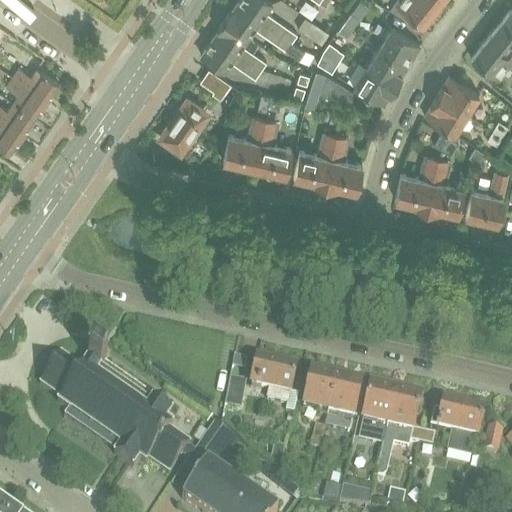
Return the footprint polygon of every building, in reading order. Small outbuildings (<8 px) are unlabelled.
[(237,0),(236,3),(292,41),(297,33),(265,11),(272,2),(268,0),(237,0)] [(422,25),(436,7),(428,0),(396,0),(394,3),(422,25)] [(291,42),(292,41),(236,3),(224,20),(248,36),(254,28),(299,59),(305,51),(291,42)] [(511,27),(511,4),(511,5),(501,19),(511,27)] [(346,23),(355,30),(361,22),(351,15),(346,23)] [(326,32),(303,17),(295,28),(319,44),(326,32)] [(511,58),(511,27),(501,19),(486,38),(511,58)] [(242,45),(248,36),(224,20),(212,37),(261,70),(266,62),(242,45)] [(349,38),(355,30),(346,23),(340,31),(349,38)] [(378,46),(408,65),(420,45),(390,26),(378,46)] [(255,78),(261,70),(212,37),(200,54),(224,70),(231,61),(255,78)] [(498,79),(511,61),(511,58),(486,38),(471,57),(498,79)] [(328,42),(322,51),(337,60),(342,51),(328,42)] [(396,84),(408,65),(378,46),(366,66),(396,84)] [(384,104),(396,84),(366,66),(354,86),(384,104)] [(13,77),(25,85),(47,100),(59,83),(41,71),(36,68),(30,77),(19,69),(13,77)] [(230,84),(209,69),(201,81),(221,95),(230,84)] [(310,88),(320,91),(325,74),(316,71),(310,88)] [(297,82),(307,85),(310,76),(300,72),(297,82)] [(436,95),(466,114),(479,94),(449,75),(436,95)] [(47,100),(25,85),(13,77),(7,85),(19,93),(13,102),(35,117),(47,100)] [(293,95),(302,98),(305,89),(296,85),(293,95)] [(314,108),(320,91),(310,88),(305,105),(314,108)] [(362,97),(349,89),(344,97),(357,105),(362,97)] [(267,111),(270,96),(262,94),(259,109),(267,111)] [(454,134),(466,114),(436,95),(424,115),(454,134)] [(187,100),(162,137),(183,151),(194,135),(191,133),(205,113),(187,100)] [(0,118),(1,119),(23,135),(35,117),(13,102),(6,111),(0,106),(0,118)] [(254,168),(265,119),(255,117),(253,124),(250,124),(247,138),(229,134),(223,161),(227,162),(228,163),(229,165),(230,166),(232,166),(233,166),(235,166),(236,166),(237,166),(238,165),(239,164),(254,168)] [(23,135),(1,119),(0,118),(0,144),(11,152),(23,135)] [(265,119),(254,168),(270,171),(270,172),(270,173),(271,174),(273,175),(275,176),(277,176),(278,176),(280,175),(281,174),(285,175),(292,148),(274,144),(277,130),(274,129),(275,121),(265,119)] [(491,129),(502,135),(507,127),(497,120),(491,129)] [(497,144),(502,135),(491,129),(486,138),(497,144)] [(458,142),(441,131),(433,144),(450,154),(458,142)] [(325,184),(336,135),(325,132),(324,140),(320,139),(317,154),(299,150),(293,177),(298,178),(298,179),(300,180),(301,181),(303,182),(304,182),(305,182),(306,182),(308,181),(309,180),(325,184)] [(336,135),(325,184),(340,187),(340,188),(341,189),(342,190),(344,191),(345,192),(348,192),(349,192),(350,191),(352,190),(356,191),(362,164),(344,160),(348,146),(344,145),(346,137),(336,135)] [(468,156),(478,162),(484,152),(474,146),(468,156)] [(426,207),(437,158),(427,156),(425,163),(422,163),(419,177),(401,173),(395,200),(399,201),(400,202),(401,204),(403,205),(404,205),(405,205),(408,205),(409,204),(411,203),(426,207)] [(437,158),(426,207),(442,210),(442,212),(443,213),(444,213),(445,214),(447,215),(448,215),(450,215),(452,214),(453,213),(457,214),(463,187),(446,183),(449,169),(446,168),(448,160),(437,158)] [(472,189),(465,216),(470,217),(470,218),(471,219),(472,220),(473,221),(475,221),(477,221),(478,221),(480,220),(481,219),(497,223),(503,196),(508,174),(497,172),(495,179),(492,179),(489,193),(472,189)] [(189,460),(195,451),(188,447),(190,444),(169,429),(172,425),(166,420),(172,412),(153,399),(151,402),(100,367),(107,358),(94,350),(81,368),(61,354),(40,384),(60,398),(57,403),(68,411),(65,416),(116,452),(114,455),(132,468),(138,459),(145,464),(148,460),(169,474),(182,455),(189,460)] [(295,370),(256,361),(251,386),(269,390),(267,399),(288,403),(286,411),(294,413),(298,396),(290,395),(295,370)] [(328,416),(336,379),(311,373),(303,407),(319,411),(318,414),(328,416)] [(361,385),(336,379),(328,416),(325,428),(325,429),(326,429),(327,425),(348,430),(348,432),(349,432),(352,418),(353,418),(361,385)] [(230,381),(228,390),(225,405),(239,407),(243,383),(230,381)] [(376,476),(387,430),(395,393),(370,387),(363,421),(363,422),(360,434),(360,436),(373,439),(383,442),(376,476)] [(395,446),(409,449),(420,398),(395,393),(387,430),(376,476),(388,478),(395,446)] [(473,454),(477,437),(483,412),(443,403),(441,412),(434,410),(430,426),(454,432),(450,449),(473,454)] [(276,511),(217,471),(238,440),(214,423),(195,451),(189,460),(202,469),(182,499),(200,511),(276,511)] [(325,429),(325,428),(316,426),(311,448),(320,450),(324,433),(325,429)] [(490,428),(485,450),(497,452),(501,431),(490,428)] [(435,437),(421,434),(418,444),(433,447),(435,437)] [(338,503),(341,489),(326,486),(323,500),(338,503)] [(371,495),(343,488),(340,502),(369,505),(371,495)] [(405,496),(391,493),(389,504),(402,507),(405,496)]
